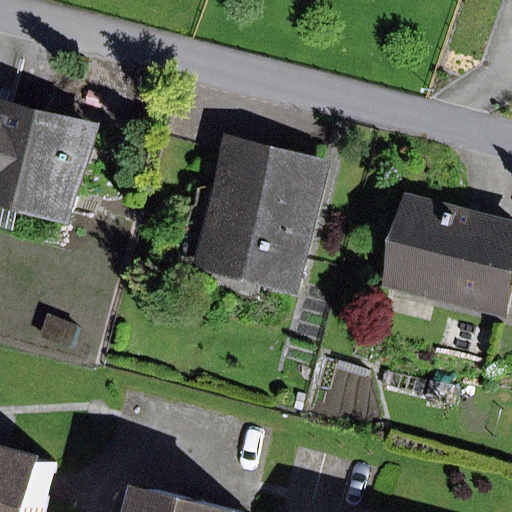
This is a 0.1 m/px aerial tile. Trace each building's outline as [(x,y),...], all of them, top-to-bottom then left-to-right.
[(0,105),(12,108),(15,95),(0,90),(0,105)] [(0,151),(12,108),(0,105),(0,151)] [(73,215),(96,130),(12,108),(0,151),(0,195),(28,203),(73,215)] [(222,267),(297,286),(328,168),(239,146),(223,209),(236,212),(222,267)] [(0,221),(22,227),(28,203),(0,195),(0,221)] [(436,295),(502,312),(511,272),(511,225),(421,202),(407,260),(442,269),(436,295)] [(209,264),(222,267),(236,212),(223,209),(209,264)] [(400,286),(436,295),(442,269),(407,260),(400,286)] [(50,318),(43,338),(72,349),(79,329),(50,318)] [(0,511),(46,511),(59,465),(0,449),(0,511)] [(239,511),(163,492),(157,511),(239,511)]
